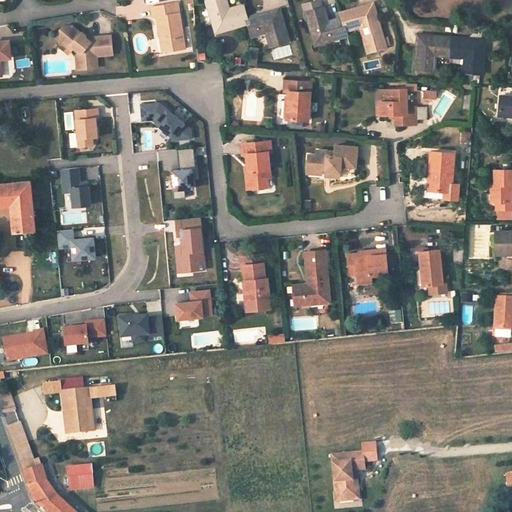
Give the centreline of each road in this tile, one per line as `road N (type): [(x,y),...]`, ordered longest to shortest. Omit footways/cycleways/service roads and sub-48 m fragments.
road 1 (residential): [(119,86),(177,80),(211,106),(221,215),(238,232),(369,218),(388,203)]
road 2 (residential): [(127,158),(136,258),(103,298)]
